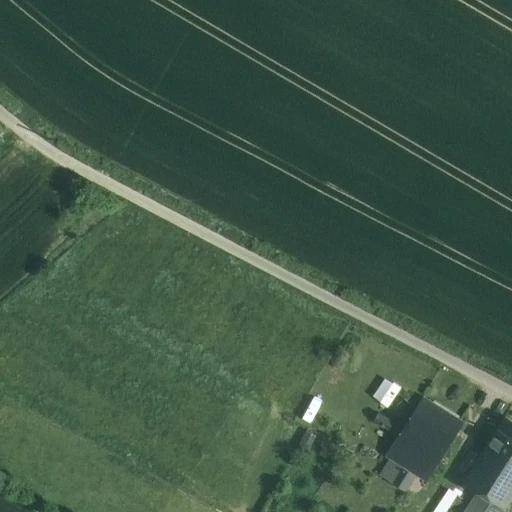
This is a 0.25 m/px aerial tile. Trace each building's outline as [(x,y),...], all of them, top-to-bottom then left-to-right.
[(464,423),(423,398),(415,410),(456,436),(464,423)] [(456,436),(415,410),(397,438),(438,464),(456,436)] [(511,420),(506,416),(487,447),(511,462),(511,420)] [(438,464),(397,438),(385,456),(392,460),(415,475),(427,482),(438,464)] [(511,498),(511,462),(487,447),(465,482),(478,491),(506,508),(511,498)] [(415,475),(392,460),(382,475),(405,490),(415,475)] [(478,491),(464,511),(503,511),(506,508),(478,491)]
